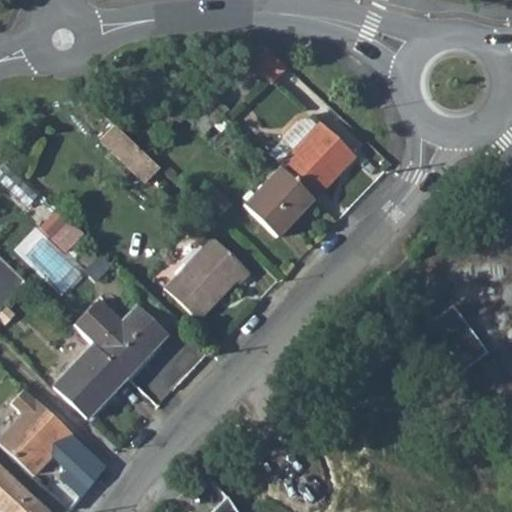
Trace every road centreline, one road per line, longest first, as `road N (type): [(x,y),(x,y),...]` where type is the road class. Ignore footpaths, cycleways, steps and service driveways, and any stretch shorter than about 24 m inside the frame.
road 1 (residential): [(113,511),(183,426),(412,192)]
road 2 (residential): [(0,61),(162,18),(255,12),(325,19)]
road 3 (unknown): [(133,483),(4,357)]
